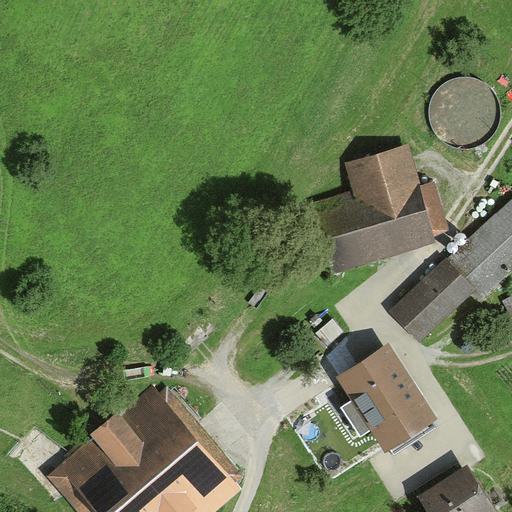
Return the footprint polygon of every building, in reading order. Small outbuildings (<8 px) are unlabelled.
[(355,192),(313,205),(333,272),(438,240),(435,231),(449,226),(434,176),(420,180),(408,142),(345,161),(355,192)] [(511,266),(511,198),(450,259),(447,256),(393,309),(419,336),(471,285),(482,296),(511,266)] [(389,336),(338,368),(355,394),(344,401),(362,428),(373,421),(387,442),(437,409),(389,336)] [(96,435),(52,471),(85,511),(207,511),(244,482),(237,474),(242,470),(172,385),(166,390),(160,383),(123,413),(118,407),(91,429),(96,435)] [(475,463),(422,494),(432,511),(491,511),(501,507),(475,463)]
